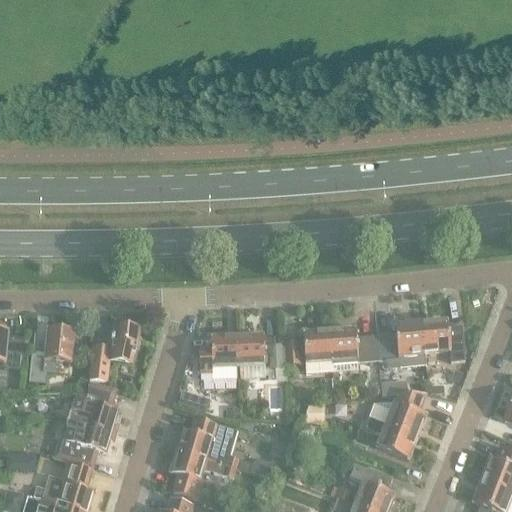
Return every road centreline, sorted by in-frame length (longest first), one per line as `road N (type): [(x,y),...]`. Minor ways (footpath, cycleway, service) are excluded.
road 1 (primary): [(0,239),(340,232),(511,210)]
road 2 (primary): [(511,160),(116,191),(0,190)]
road 3 (residential): [(187,299),(511,271)]
road 4 (residential): [(124,511),(187,299)]
road 5 (residential): [(433,511),(511,312)]
road 6 (residential): [(0,301),(187,299)]
